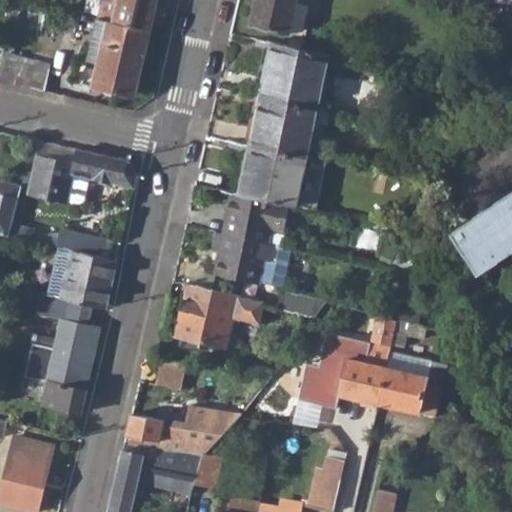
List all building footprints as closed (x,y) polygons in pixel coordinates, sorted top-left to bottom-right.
[(101,0),(98,17),(151,29),(157,0),(101,0)] [(255,0),(250,23),(289,32),(296,0),(255,0)] [(93,85),(126,93),(137,87),(151,29),(98,17),(88,60),(98,63),(93,85)] [(260,96),(316,109),(328,54),(272,41),(260,96)] [(0,69),(0,76),(48,88),(55,60),(6,48),(0,69)] [(292,203),(294,204),(316,109),(260,96),(237,192),(258,197),(292,203)] [(127,159),(76,148),(74,161),(37,154),(28,189),(66,197),(78,198),(83,195),(88,172),(134,183),(137,172),(127,159)] [(0,187),(0,231),(9,233),(12,223),(20,192),(0,187)] [(258,197),(237,192),(232,191),(224,228),(250,234),(270,238),(274,226),(285,229),(292,203),(258,197)] [(511,192),(453,232),(479,272),(511,249),(511,192)] [(12,223),(9,233),(30,239),(32,228),(12,223)] [(270,238),(250,234),(224,228),(223,232),(270,243),(270,238)] [(258,284),(265,258),(273,260),(277,244),(270,243),(223,232),(216,231),(212,247),(219,248),(214,274),(258,284)] [(93,304),(106,306),(117,259),(73,248),(63,288),(33,281),(32,285),(25,282),(24,288),(93,304)] [(175,336),(225,347),(237,296),(188,284),(175,336)] [(59,326),(57,335),(97,345),(102,324),(89,321),(93,304),(24,288),(22,298),(42,302),(40,314),(42,314),(40,322),(59,326)] [(280,306),(316,314),(320,309),(326,300),(284,290),(280,306)] [(320,309),(396,330),(397,319),(342,304),(326,300),(320,309)] [(393,343),(403,345),(409,322),(397,319),(396,330),(393,343)] [(32,352),(92,365),(97,345),(57,335),(37,331),(32,352)] [(379,404),(387,367),(368,363),(372,343),(328,333),(320,366),(308,363),(299,400),(337,409),(340,395),(379,404)] [(269,356),(281,364),(299,340),(282,336),(269,356)] [(27,374),(48,378),(87,387),(92,365),(32,352),(27,374)] [(160,384),(186,387),(189,361),(163,358),(160,384)] [(379,404),(436,416),(442,387),(429,384),(431,377),(387,367),(379,404)] [(42,401),(81,411),(87,387),(48,378),(44,394),(42,401)] [(125,442),(203,454),(240,415),(188,406),(185,422),(131,414),(125,442)] [(0,491),(0,503),(36,511),(52,444),(14,435),(0,491)] [(125,442),(108,511),(130,511),(135,490),(143,492),(145,484),(192,493),(194,483),(203,454),(125,442)] [(194,483),(212,488),(221,460),(203,454),(194,483)] [(327,458),(322,476),(341,479),(345,461),(327,458)] [(334,511),(341,479),(322,476),(316,507),(334,511)] [(299,511),(299,510),(282,507),(285,493),(262,489),(260,502),(260,503),(258,511),(299,511)] [(375,511),(391,511),(396,493),(381,489),(375,511)] [(302,496),(285,493),(282,507),(299,510),(302,496)] [(258,511),(260,503),(260,502),(235,499),(232,511),(258,511)]
